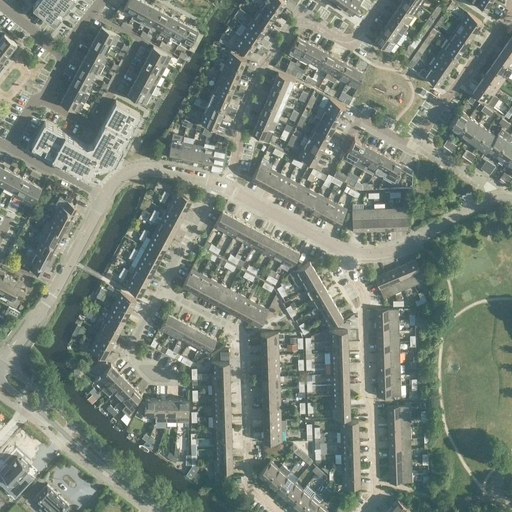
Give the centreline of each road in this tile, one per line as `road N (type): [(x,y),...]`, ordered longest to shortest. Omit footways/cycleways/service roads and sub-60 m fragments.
road 1 (residential): [(225,188),(263,64),(290,23),(307,21),(351,42),(382,0)]
road 2 (residential): [(160,288),(245,339),(250,484),(278,511)]
road 3 (residential): [(362,511),(375,485),(354,254)]
road 4 (residential): [(34,95),(90,126),(137,37),(92,12)]
road 5 (residential): [(3,365),(103,200)]
road 6 (secondary): [(142,494),(3,365)]
road 7 (secondary): [(0,383),(142,494)]
road 8 (residential): [(416,140),(511,8)]
road 9 (residential): [(354,254),(403,248),(492,200)]
road 10 (residential): [(354,254),(225,188)]
road 11 (residential): [(324,171),(355,118),(409,150),(416,140)]
road 12 (residential): [(103,200),(116,181),(147,170),(215,184)]
